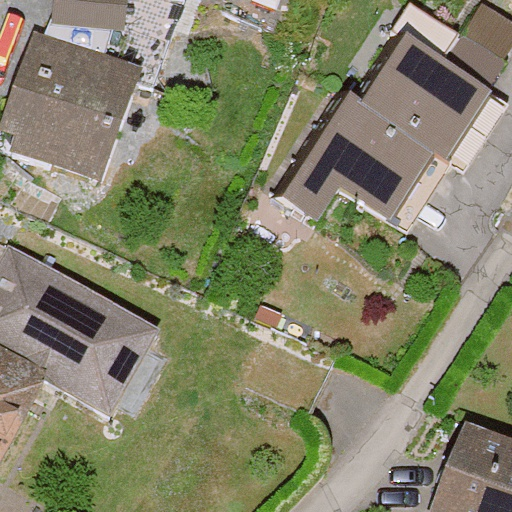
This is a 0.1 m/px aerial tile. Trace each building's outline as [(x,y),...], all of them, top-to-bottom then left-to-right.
[(137,0),(65,0),(66,33),(138,33),(137,0)] [(159,84),(45,45),(6,156),(120,195),(159,84)] [(371,112),(299,216),(332,240),(358,204),(410,240),(458,172),(473,183),(511,127),(511,107),(432,52),(384,121),(371,112)] [(0,494),(60,385),(130,422),(175,339),(15,252),(0,279),(0,494)] [(511,511),(511,437),(487,427),(449,511),(511,511)]
